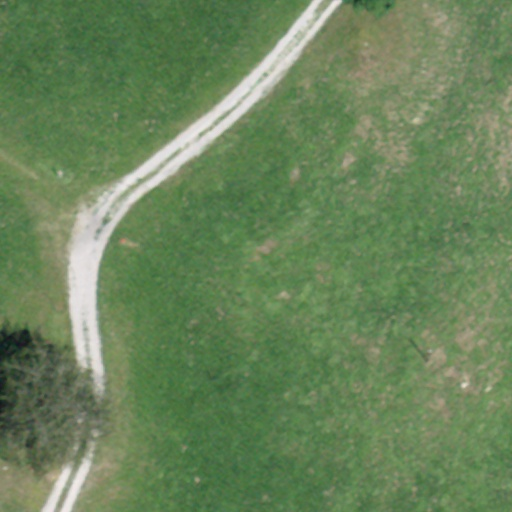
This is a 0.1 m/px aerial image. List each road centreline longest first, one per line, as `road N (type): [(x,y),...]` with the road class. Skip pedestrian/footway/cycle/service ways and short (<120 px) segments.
road 1 (track): [(90,236),(245,113),(335,0)]
road 2 (track): [(63,511),(85,472),(96,389),(79,268),(90,236)]
